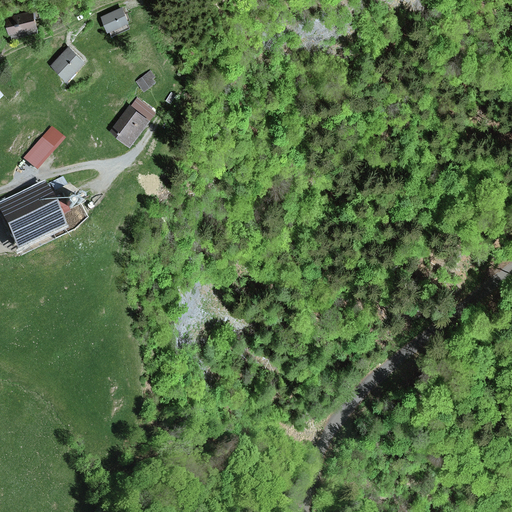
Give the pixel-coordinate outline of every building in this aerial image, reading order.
[(41,7),(13,17),(19,36),(47,27),(41,7)] [(110,15),(116,31),(136,21),(128,8),(110,15)] [(93,61),(78,45),(57,65),(73,81),(93,61)] [(153,68),(138,80),(146,90),(161,79),(153,68)] [(0,81),(0,102),(10,94),(0,81)] [(138,104),(120,128),(136,141),(155,117),(138,104)] [(58,125),(28,157),(39,167),(69,136),(58,125)] [(58,183),(9,212),(34,256),(83,227),(58,183)]
